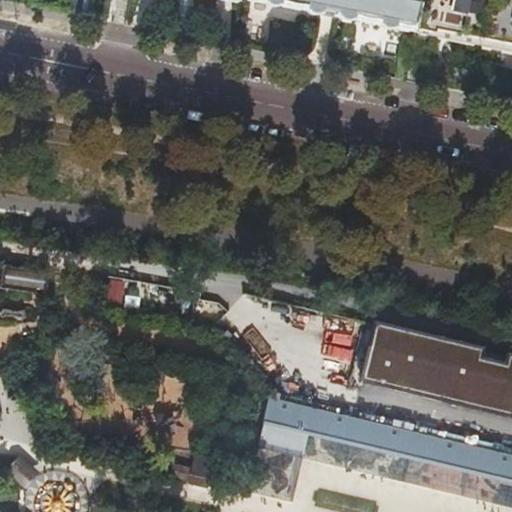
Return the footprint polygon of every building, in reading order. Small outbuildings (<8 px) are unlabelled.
[(256,0),(334,15),(412,31),(418,0),(256,0)] [(511,0),(418,0),(412,31),(474,43),(511,50),(511,0)] [(0,282),(0,289),(44,296),(46,274),(2,268),(0,282)] [(163,330),(168,297),(90,284),(84,317),(163,330)] [(511,358),(373,325),(360,379),(511,415),(511,358)] [(511,459),(267,401),(261,425),(308,436),(511,483),(511,459)] [(256,449),(257,450),(247,489),(291,500),(301,460),(511,507),(511,483),(308,436),(261,425),(256,449)] [(212,485),(212,474),(209,474),(211,460),(194,457),(193,471),(189,480),(189,484),(207,488),(207,484),(212,485)] [(7,474),(24,484),(34,468),(17,458),(7,474)] [(189,480),(193,471),(165,463),(163,474),(189,480)] [(38,511),(75,511),(76,490),(40,489),(38,511)]
